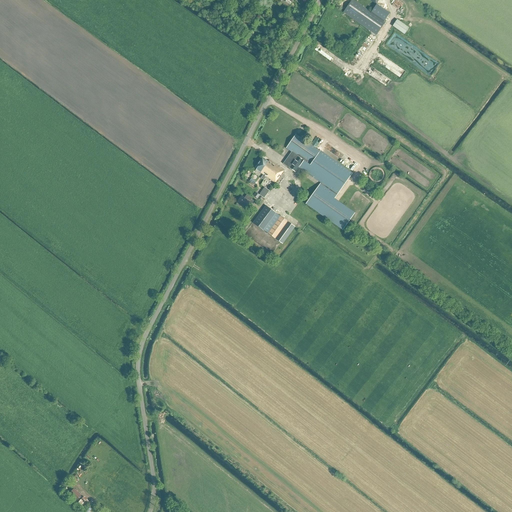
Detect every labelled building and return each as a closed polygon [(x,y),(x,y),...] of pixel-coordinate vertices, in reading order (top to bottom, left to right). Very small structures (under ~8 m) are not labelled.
[(376,35),(385,23),(352,0),(351,0),(343,12),(376,35)] [(384,21),(390,14),(377,4),(371,12),(384,21)] [(409,28),(397,20),(392,26),(404,35),(409,28)] [(320,151),(301,137),(296,134),(286,148),(292,152),(283,163),(296,172),(299,167),(321,183),(306,204),(342,230),(355,213),(334,198),(353,173),(320,150),(320,151)] [(268,162),(262,158),(257,165),(258,166),(256,170),(275,183),(284,171),(269,160),(268,162)] [(264,198),(269,191),(264,187),(259,195),(264,198)] [(247,200),(242,196),(237,202),(245,208),(248,204),(251,205),(254,201),(249,197),(247,200)] [(263,230),(276,213),(265,205),(253,223),(263,230)] [(268,234),(280,216),(276,213),(263,230),(268,234)] [(280,216),(268,234),(283,244),(295,227),(280,216)] [(76,500),(81,495),(74,489),(70,493),(74,496),(73,497),(76,500)] [(82,509),(89,501),(84,496),(77,504),(82,509)]
